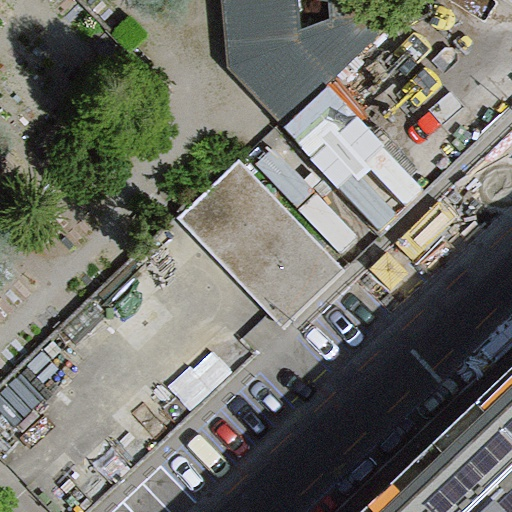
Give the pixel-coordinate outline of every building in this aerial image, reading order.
[(222,0),(229,63),(286,121),(378,36),(372,0),(222,0)] [(288,121),(359,200),(382,179),(404,204),(425,185),(333,81),(288,121)] [(346,270),(240,160),(183,217),(289,327),(346,270)] [(511,455),(511,385),(477,419),(511,455)] [(511,511),(511,455),(477,419),(378,511),(511,511)]
